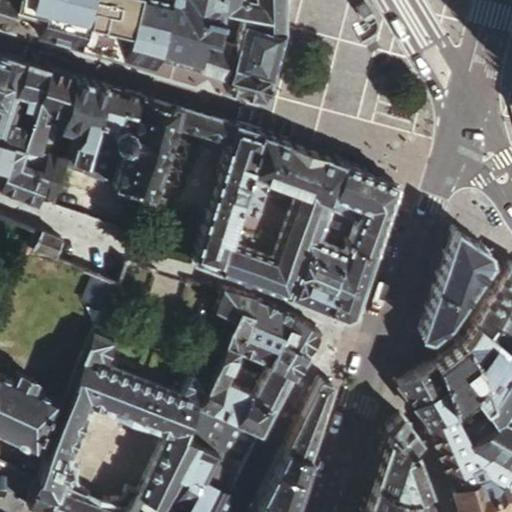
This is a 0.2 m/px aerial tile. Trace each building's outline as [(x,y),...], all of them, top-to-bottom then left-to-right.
[(0,0),(0,1),(21,7),(24,8),(19,23),(65,36),(65,38),(110,51),(112,46),(145,56),(148,47),(193,61),(199,38),(203,35),(211,37),(218,8),(218,0),(0,0)] [(199,38),(193,61),(223,71),(227,58),(268,69),(279,24),(249,16),(251,8),(225,0),(218,0),(218,8),(211,37),(203,35),(199,38)] [(279,24),(285,0),(225,0),(251,8),(249,16),(279,24)] [(0,160),(7,141),(0,138),(0,127),(22,57),(0,49),(0,160)] [(45,64),(22,57),(0,127),(0,138),(7,141),(0,160),(0,182),(31,194),(32,190),(39,169),(12,160),(18,143),(45,64)] [(227,58),(223,71),(220,82),(261,94),(268,69),(227,58)] [(68,70),(45,64),(18,143),(44,151),(44,150),(51,127),(53,120),(68,70)] [(39,169),(32,190),(52,197),(64,165),(76,169),(102,79),(68,70),(53,120),(74,127),(64,157),(59,155),(44,150),(44,151),(39,169)] [(102,79),(76,169),(75,171),(100,179),(109,148),(100,145),(108,122),(111,123),(113,117),(119,113),(130,117),(138,90),(102,79)] [(188,260),(215,266),(225,235),(235,200),(258,126),(139,90),(138,90),(130,117),(119,113),(113,117),(111,123),(109,129),(112,134),(113,135),(124,138),(120,151),(111,182),(140,190),(149,193),(171,122),(226,137),(188,260)] [(100,145),(109,148),(113,135),(112,134),(109,129),(111,123),(108,122),(100,145)] [(339,159),(258,126),(235,200),(251,205),(262,171),(291,181),(295,182),(270,249),(225,235),(215,266),(284,291),(306,234),(318,201),(322,202),(339,159)] [(51,127),(44,150),(59,155),(66,132),(51,127)] [(113,135),(109,148),(120,151),(124,138),(113,135)] [(12,160),(39,169),(44,151),(18,143),(12,160)] [(100,179),(111,182),(120,151),(109,148),(100,179)] [(345,237),(371,246),(378,222),(392,179),(389,178),(339,159),(322,202),(353,215),(345,237)] [(225,235),(270,249),(295,182),(291,181),(262,171),(251,205),(235,200),(225,235)] [(318,201),(306,234),(310,236),(322,202),(318,201)] [(436,267),(416,328),(425,330),(443,315),(485,254),(484,244),(450,223),(436,267)] [(59,235),(36,225),(28,245),(49,255),(50,253),(59,235)] [(306,234),(284,291),(341,313),(350,309),(361,276),(371,246),(345,237),(340,247),(310,236),(306,234)] [(511,259),(508,257),(470,317),(505,344),(511,348),(511,259)] [(217,283),(216,287),(218,288),(213,302),(212,305),(229,312),(225,323),(241,330),(234,347),(240,350),(265,362),(284,372),(288,374),(295,362),(316,327),(288,311),(253,294),(217,283)] [(211,305),(204,324),(222,331),(225,323),(229,312),(212,305),(211,305)] [(460,332),(460,333),(468,350),(470,349),(488,394),(505,368),(511,355),(511,348),(505,344),(470,317),(460,332)] [(204,374),(194,398),(255,430),(284,372),(265,362),(250,391),(221,376),(224,370),(230,372),(240,350),(234,347),(241,330),(225,323),(204,374)] [(112,339),(90,331),(61,409),(45,452),(44,454),(36,474),(56,482),(64,462),(88,401),(162,429),(135,489),(155,499),(159,501),(193,441),(179,436),(194,398),(204,374),(187,368),(178,392),(103,363),(112,339)] [(460,333),(432,356),(450,408),(463,434),(490,418),(480,400),(487,395),(488,394),(470,349),(468,350),(460,333)] [(488,394),(487,395),(480,400),(490,418),(463,434),(480,468),(508,490),(511,492),(511,355),(505,368),(488,394)] [(450,408),(432,356),(431,357),(393,377),(408,400),(425,420),(450,408)] [(34,447),(45,452),(61,409),(53,406),(55,401),(30,390),(34,382),(16,373),(12,382),(0,376),(0,436),(32,451),(34,447)] [(317,374),(281,443),(304,451),(315,418),(328,378),(317,374)] [(199,475),(225,489),(226,486),(251,437),(255,430),(194,398),(179,436),(193,441),(213,449),(199,475)] [(450,408),(425,420),(445,472),(448,485),(456,511),(465,511),(489,505),(497,502),(508,490),(480,468),(463,434),(450,408)] [(381,422),(384,425),(404,449),(409,444),(417,437),(396,411),(388,417),(381,422)] [(404,449),(384,425),(376,450),(367,475),(408,487),(409,487),(415,506),(429,502),(409,444),(404,449)] [(180,511),(213,511),(225,489),(199,475),(213,449),(193,441),(159,501),(169,506),(180,511)] [(281,443),(245,511),(284,511),(297,472),(304,451),(281,443)] [(36,474),(35,478),(24,503),(36,508),(45,511),(46,511),(59,482),(56,482),(36,474)] [(408,487),(367,475),(358,504),(355,511),(417,511),(415,506),(409,487),(408,487)] [(123,511),(126,508),(59,482),(46,511),(123,511)] [(135,489),(126,508),(123,511),(158,511),(151,509),(155,499),(135,489)] [(432,511),(429,502),(415,506),(417,511),(432,511)]
